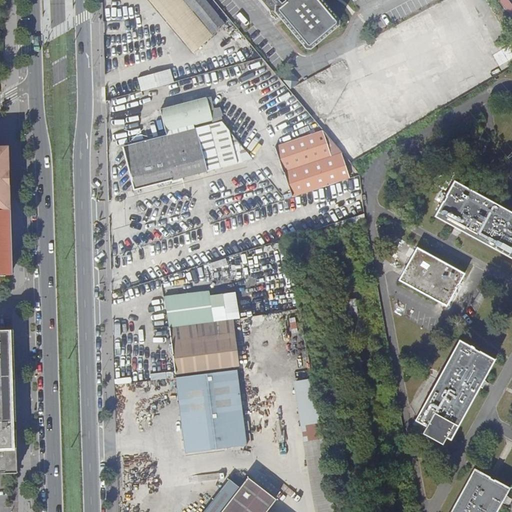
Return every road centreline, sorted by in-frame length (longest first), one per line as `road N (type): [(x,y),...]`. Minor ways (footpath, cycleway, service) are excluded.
road 1 (primary): [(91,511),(82,0)]
road 2 (primary): [(34,83),(45,187),(54,511)]
